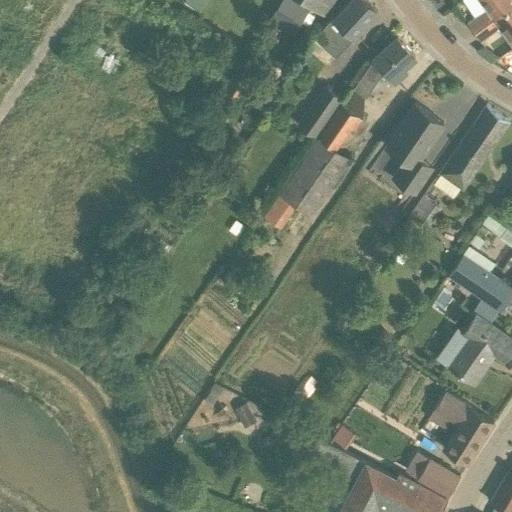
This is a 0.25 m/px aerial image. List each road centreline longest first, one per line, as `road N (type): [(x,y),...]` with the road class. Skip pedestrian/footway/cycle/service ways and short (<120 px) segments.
road 1 (residential): [(511,99),(437,46),(400,0)]
road 2 (residential): [(0,118),(75,0)]
